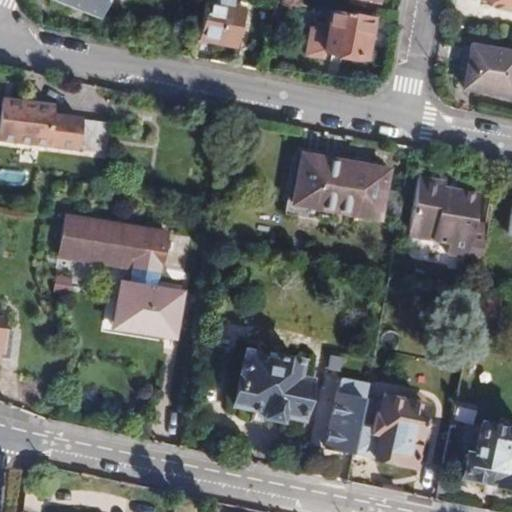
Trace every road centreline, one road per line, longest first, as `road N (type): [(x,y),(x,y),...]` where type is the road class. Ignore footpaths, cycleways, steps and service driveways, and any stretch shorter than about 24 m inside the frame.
road 1 (residential): [(0,36),(404,123)]
road 2 (residential): [(0,428),(386,511)]
road 3 (residential): [(425,0),(404,123)]
